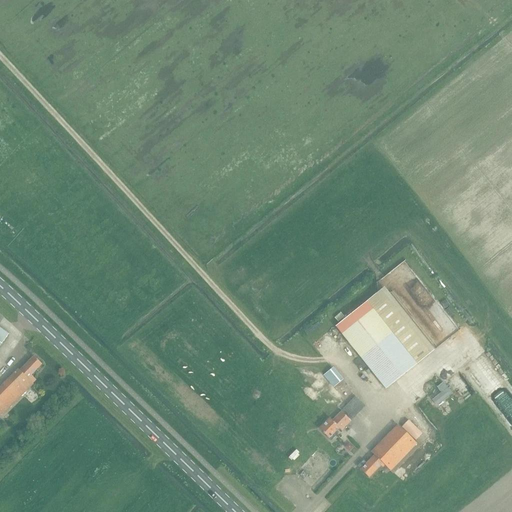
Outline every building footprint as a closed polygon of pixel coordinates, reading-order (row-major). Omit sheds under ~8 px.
[(413,261),(396,274),(418,303),(430,294),(427,290),(432,286),(413,261)] [(335,326),(385,389),(433,350),(383,287),(335,326)] [(0,347),(9,334),(0,327),(0,347)] [(329,350),(339,341),(330,332),(320,341),(329,350)] [(507,390),(511,384),(511,374),(483,348),(474,358),(507,390)] [(36,380),(31,375),(42,364),(33,355),(19,370),(17,368),(0,385),(0,416),(0,417),(36,380)] [(349,384),(353,389),(359,382),(355,378),(349,384)] [(460,393),(472,388),(469,379),(457,383),(460,393)] [(297,409),(309,410),(310,403),(315,403),(315,395),(312,395),(312,400),(297,399),(297,409)] [(340,427),(342,430),(365,406),(356,397),(332,421),(329,417),(318,428),(331,441),(338,434),(336,432),(340,427)] [(400,425),(414,439),(421,432),(407,418),(400,425)] [(384,465),(389,471),(416,443),(397,425),(371,452),(374,455),(366,463),(363,460),(357,466),(368,477),(380,465),(382,467),(384,465)] [(298,495),(305,487),(289,473),(282,481),(298,495)]
